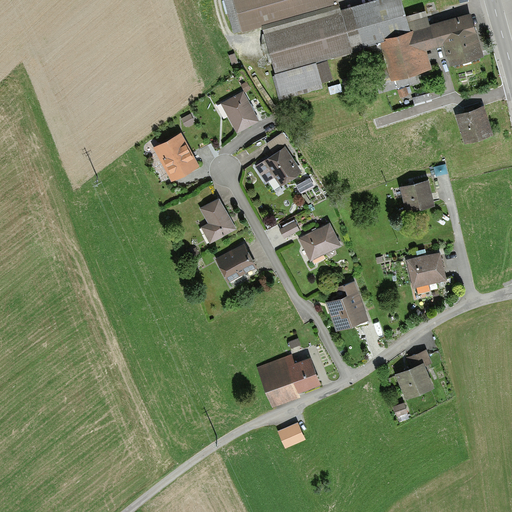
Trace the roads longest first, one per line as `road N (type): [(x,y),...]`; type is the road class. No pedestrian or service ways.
road 1 (residential): [(126,511),(217,443),(349,380)]
road 2 (residential): [(349,380),(227,170)]
road 3 (residential): [(349,380),(422,326),(511,290)]
